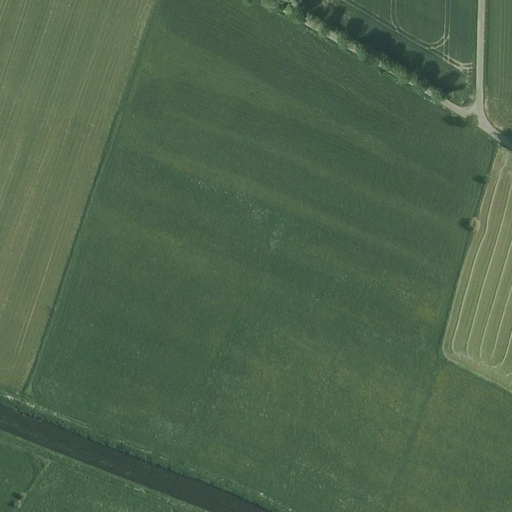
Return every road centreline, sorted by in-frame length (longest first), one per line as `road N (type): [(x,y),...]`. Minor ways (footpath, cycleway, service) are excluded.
road 1 (unclassified): [(266,0),(477,122)]
road 2 (unclassified): [(482,0),(477,122)]
